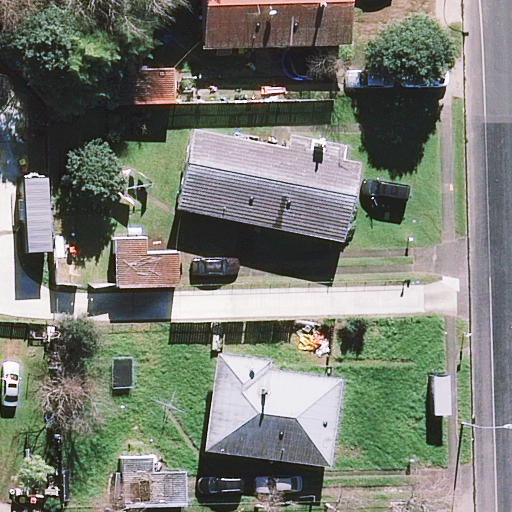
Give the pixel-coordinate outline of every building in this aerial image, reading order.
[(348,36),(346,0),(200,0),(202,40),(348,36)] [(150,97),(147,49),(106,52),(109,100),(150,97)] [(353,154),(187,127),(175,204),(340,232),(353,154)] [(174,243),(115,242),(114,281),(173,283),(174,243)] [(334,369),(213,356),(204,442),(325,455),(334,369)]
